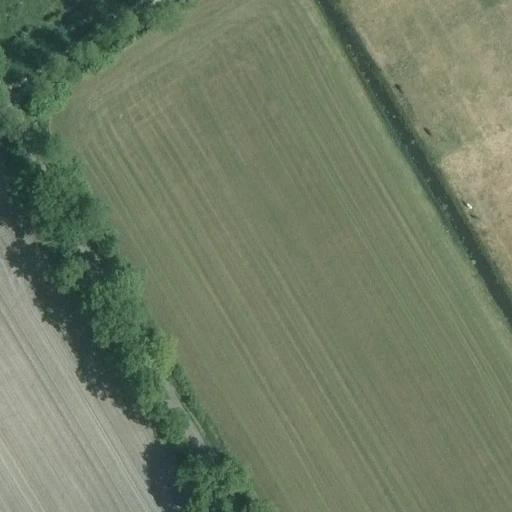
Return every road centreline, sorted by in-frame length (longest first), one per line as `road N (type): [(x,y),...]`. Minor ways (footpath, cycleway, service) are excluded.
road 1 (unclassified): [(234,511),(0,110)]
road 2 (track): [(160,0),(0,111)]
